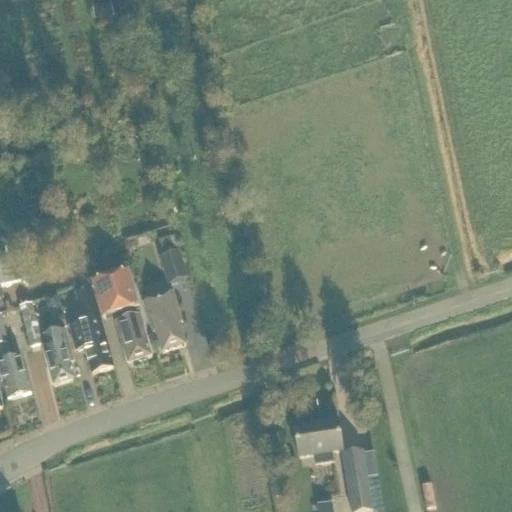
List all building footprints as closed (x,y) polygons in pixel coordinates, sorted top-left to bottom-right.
[(94,22),(114,19),(110,0),(95,0),(90,1),(94,22)] [(168,288),(188,282),(179,255),(159,261),(168,288)] [(0,301),(4,301),(2,292),(27,286),(22,263),(0,268),(0,301)] [(140,319),(136,305),(127,275),(93,285),(104,323),(122,317),(124,323),(116,326),(128,367),(136,365),(140,366),(146,365),(148,361),(151,360),(139,320),(140,319)] [(115,372),(101,322),(92,291),(94,291),(91,281),(73,287),(75,296),(84,326),(68,330),(75,357),(85,354),(91,378),(115,372)] [(186,349),(179,327),(182,326),(172,295),(142,305),(152,336),(155,335),(162,356),(186,349)] [(30,353),(43,350),(33,306),(19,309),(30,353)] [(53,390),(75,384),(71,367),(74,366),(60,318),(53,320),(57,334),(43,338),(46,351),(43,352),(53,390)] [(11,362),(2,319),(0,319),(0,384),(0,386),(3,385),(8,404),(31,397),(21,360),(11,362)] [(335,466),(333,458),(344,456),(339,421),(315,425),(316,429),(294,432),(298,463),(313,461),(314,470),(335,466)] [(378,480),(374,456),(363,458),(362,456),(343,459),(351,511),(371,511),(371,507),(367,482),(378,480)] [(274,489),(276,501),(285,499),(283,487),(274,489)]
